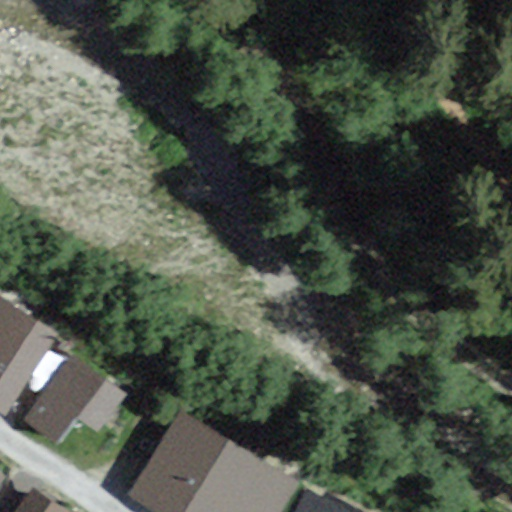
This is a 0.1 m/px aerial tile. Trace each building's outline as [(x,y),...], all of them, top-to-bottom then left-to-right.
[(0,394),(34,340),(0,318),(0,394)] [(102,372),(60,345),(11,418),(52,446),(102,372)] [(152,416),(112,485),(157,511),(256,511),(272,485),(152,416)] [(65,511),(26,479),(0,508),(0,511),(65,511)] [(364,511),(305,485),(292,511),(364,511)]
